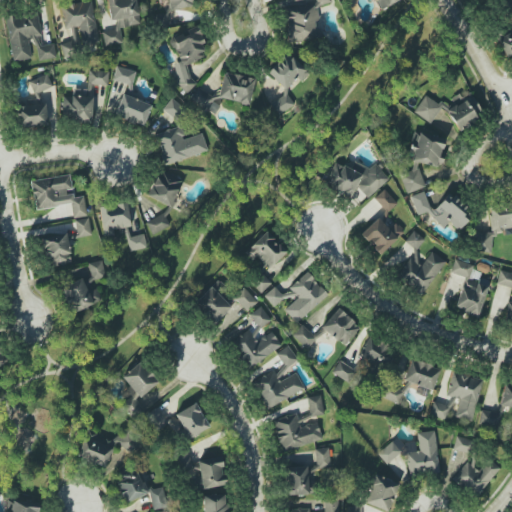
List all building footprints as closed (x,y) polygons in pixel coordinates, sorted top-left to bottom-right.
[(106,0),(110,20),(115,19),(116,29),(102,32),(104,47),(121,44),(119,28),(139,24),(135,0),(106,0)] [(192,8),(191,0),(167,0),(168,9),(192,8)] [(287,43),(321,41),(320,26),(318,26),(317,5),(329,4),(328,0),(314,0),(315,5),(285,7),(287,43)] [(398,0),(376,0),(381,9),(398,0)] [(505,58),(511,54),(511,0),(495,0),(510,32),(496,38),(505,58)] [(98,43),(92,1),(61,6),(64,30),(71,29),(73,47),(98,43)] [(5,16),(11,61),(31,58),(28,39),(34,38),(37,60),(56,58),(54,44),(41,46),(37,11),(5,16)] [(156,26),(167,26),(166,14),(155,15),(156,26)] [(185,66),(208,54),(194,26),(169,39),(180,61),(171,66),(184,92),(195,86),(185,66)] [(296,78),(300,82),(309,73),(286,52),(267,73),(285,90),(296,78)] [(133,70),(115,67),(112,81),(131,84),(133,70)] [(107,85),(108,72),(88,71),(87,84),(107,85)] [(254,78),(222,73),(218,99),(249,104),(254,78)] [(34,95),(52,87),(46,74),(28,81),(34,95)] [(219,99),(195,87),(187,102),(211,114),(219,99)] [(61,89),(62,122),(92,122),(91,89),(61,89)] [(413,112),(430,124),(442,105),(454,127),(460,131),(468,127),(470,123),(472,122),(480,111),(472,96),(464,91),(455,96),(448,106),(441,101),(437,104),(424,95),(413,112)] [(269,105),(277,116),(294,104),(286,93),(269,105)] [(143,127),(151,105),(123,94),(115,116),(143,127)] [(177,121),(186,109),(170,98),(162,110),(177,121)] [(46,104),(18,103),(18,126),(46,127),(46,104)] [(207,151),(202,133),(182,139),(179,127),(154,134),(164,165),(207,151)] [(444,137),(414,131),(408,161),(438,167),(440,159),(439,159),(444,137)] [(366,198),(388,179),(375,164),(366,171),(355,156),(341,168),(338,165),(323,177),(343,201),(358,188),(366,198)] [(400,174),(405,193),(424,188),(419,169),(400,174)] [(150,200),(174,204),(179,177),(155,173),(150,200)] [(31,180),(34,210),(71,205),(73,218),(86,216),(84,196),(73,198),(72,191),(71,191),(69,175),(31,180)] [(387,213),(396,204),(383,190),(374,199),(387,213)] [(417,215),(425,213),(442,226),(449,224),(459,231),(471,215),(468,208),(448,192),(431,214),(424,192),(410,196),(417,215)] [(99,206),(102,237),(114,236),(113,229),(129,227),(127,203),(99,206)] [(491,235),(511,231),(511,204),(487,208),(491,235)] [(145,222),(152,235),(175,222),(169,209),(145,222)] [(74,220),(78,238),(91,235),(88,218),(74,220)] [(360,236),(380,255),(403,231),(395,222),(388,229),(377,218),(360,236)] [(271,283),(262,274),(286,252),(266,231),(242,253),(261,273),(250,284),(260,294),(271,283)] [(404,241),(415,251),(424,240),(413,231),(404,241)] [(491,233),(473,232),(473,252),(490,252),(491,233)] [(71,263),(66,233),(40,236),(44,260),(50,259),(51,266),(71,263)] [(126,238),(129,252),(146,248),(143,234),(126,238)] [(420,296),(446,262),(431,252),(420,267),(409,258),(395,277),(420,296)] [(473,265),(454,259),(450,273),(464,277),(455,309),(478,315),(487,285),(468,280),(473,265)] [(105,277),(101,260),(88,263),(91,280),(105,277)] [(511,273),(500,270),(496,284),(511,288),(511,273)] [(284,310),(296,323),(327,294),(306,272),(289,288),(298,297),(284,310)] [(61,287),(70,313),(92,305),(83,279),(61,287)] [(231,307),(218,294),(224,288),(217,280),(192,305),(213,325),(231,307)] [(291,291),(289,289),(284,295),(273,286),(263,297),(277,309),(291,291)] [(257,302),(243,288),(233,297),(247,312),(257,302)] [(249,314),(259,328),(270,320),(260,306),(249,314)] [(360,328),(338,308),(321,327),(343,347),(360,328)] [(315,338),(301,325),(292,335),(306,348),(315,338)] [(281,346),(271,331),(255,341),(248,330),(229,342),(247,369),(281,346)] [(401,353),(368,337),(358,358),(390,374),(401,353)] [(297,360),(287,345),(275,354),(285,368),(297,360)] [(140,398),(158,382),(139,361),(121,377),(140,398)] [(331,373),(346,382),(354,370),(338,361),(331,373)] [(304,388),(295,373),(279,382),(273,371),(251,383),(267,410),(304,388)] [(472,420),(482,380),(452,372),(446,395),(459,398),(454,416),(472,420)] [(381,396),(397,405),(404,392),(388,383),(381,396)] [(511,408),(511,386),(502,385),(500,407),(511,408)] [(430,415),(443,419),(446,405),(433,402),(430,415)] [(188,439),(209,427),(195,403),(175,414),(188,439)] [(496,430),(503,407),(499,406),(497,414),(481,410),(477,425),(496,430)] [(154,433),(167,425),(156,408),(143,416),(154,433)] [(272,420),(281,451),(322,440),(317,422),(300,427),(296,413),(272,420)] [(439,472),(434,431),(416,433),(418,451),(405,453),(409,476),(439,472)] [(104,468),(112,449),(84,436),(75,456),(104,468)] [(452,450),(469,455),(473,441),(456,436),(452,450)] [(376,454),(386,465),(400,453),(390,441),(376,454)] [(316,469),(329,468),(328,448),(315,449),(316,469)] [(182,471),(193,466),(185,449),(173,455),(182,471)] [(200,477),(191,479),(193,491),(226,485),(221,457),(197,461),(200,477)] [(488,459),(481,467),(470,458),(451,480),(474,498),(499,468),(488,459)] [(286,495),(308,495),(307,467),(284,467),(286,495)] [(146,496),(140,473),(117,479),(123,501),(146,496)] [(364,503),(387,511),(398,483),(374,475),(364,503)] [(166,507),(162,487),(149,490),(152,510),(166,507)] [(225,511),(226,494),(202,495),(202,511),(225,511)] [(8,499),(7,511),(38,511),(39,500),(8,499)]
